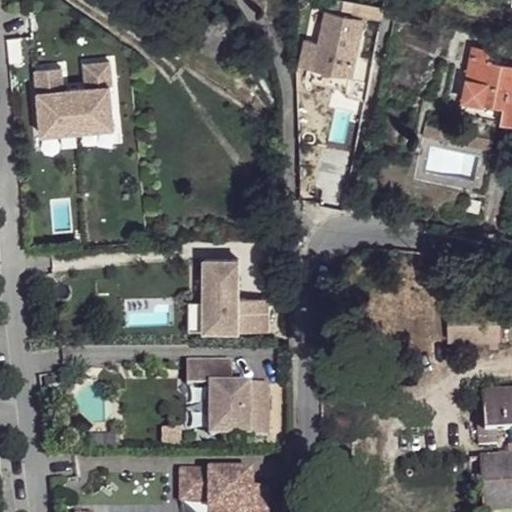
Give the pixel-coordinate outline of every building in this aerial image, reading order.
[(382,8),(356,2),(354,12),(353,14),(381,20),(382,8)] [(418,18),(392,14),(390,24),(417,28),(418,18)] [(207,25),(191,50),(223,72),(240,46),(207,25)] [(319,42),(313,65),(351,73),(353,67),(360,36),(323,27),(319,42)] [(300,61),(313,65),(319,42),(305,39),(300,61)] [(472,49),(460,103),(480,107),(500,111),(502,111),(506,96),(511,97),(511,69),(489,65),(490,62),(486,62),(488,52),(472,49)] [(35,69),(41,133),(114,128),(108,62),(83,64),(85,87),(63,89),(61,67),(35,69)] [(313,65),(308,82),(344,92),(347,93),(351,73),(313,65)] [(342,98),(363,104),(371,71),(353,67),(351,73),(347,93),(344,92),(342,98)] [(499,117),(497,124),(499,125),(511,127),(511,97),(506,96),(502,111),(500,111),(499,117)] [(480,107),(460,103),(457,116),(497,124),(499,117),(500,111),(480,107)] [(490,154),(492,144),(426,129),(423,140),(490,154)] [(354,153),(326,146),(318,185),(327,187),(324,204),(343,210),(354,153)] [(206,301),(206,331),(271,331),(270,298),(240,298),(240,260),(206,260),(206,301)] [(191,331),(206,331),(206,301),(191,301),(191,331)] [(450,304),(450,340),(502,339),(500,303),(450,304)] [(235,363),(190,363),(190,386),(213,386),(213,438),(271,437),(271,385),(235,385),(235,363)] [(477,446),(497,445),(496,431),(511,430),(511,392),(481,395),(483,425),(475,425),(477,446)] [(336,470),(379,466),(378,442),(351,443),(353,459),(336,461),(336,470)] [(511,511),(511,458),(508,458),(480,460),(483,511),(511,511)] [(256,471),(183,471),(183,500),(213,499),(212,511),(287,511),(288,500),(256,500),(256,471)]
